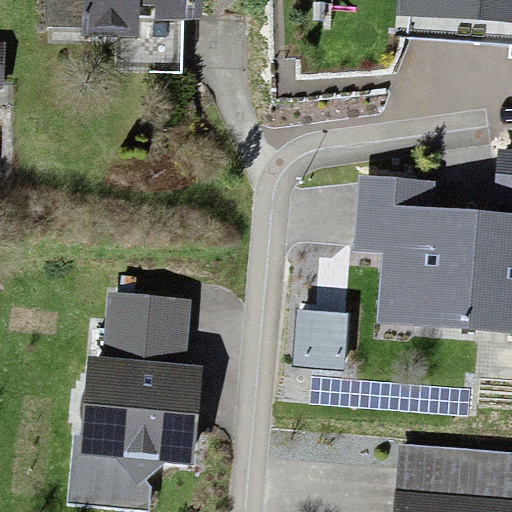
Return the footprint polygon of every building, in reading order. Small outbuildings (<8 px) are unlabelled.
[(197,0),(48,0),(47,24),(85,25),(85,34),(133,36),(133,15),(197,16),(197,0)] [(511,0),(404,0),(403,10),(511,19),(511,0)] [(511,149),(503,149),(501,198),(511,198),(511,149)] [(440,186),(370,181),(366,241),(390,243),(385,322),(511,330),(511,221),(438,216),(440,186)] [(101,303),(94,371),(179,380),(186,312),(101,303)] [(94,371),(77,370),(62,511),(143,511),(147,478),(181,481),(192,382),(179,380),(94,371)] [(511,511),(511,467),(395,458),(391,504),(483,511),(511,511)]
